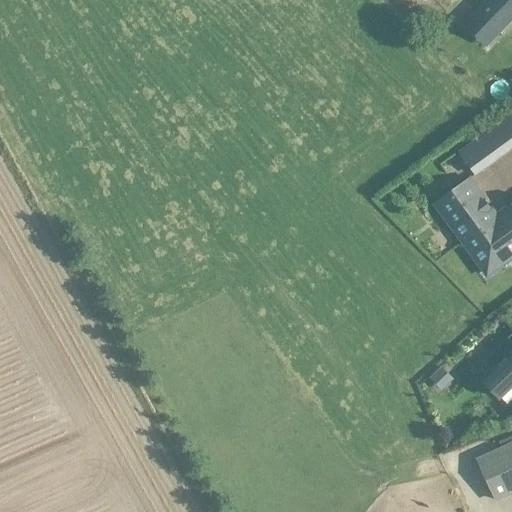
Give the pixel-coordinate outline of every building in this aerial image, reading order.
[(484,0),(475,10),(476,11),(464,23),(475,34),(487,22),(498,33),(511,18),(511,3),(508,0),(484,0)] [(474,173),(483,167),(469,148),(460,154),(474,173)] [(497,217),(491,209),(492,208),(485,199),(484,199),(469,179),(446,195),(449,198),(437,206),(450,224),(458,218),(470,236),(497,217)] [(511,256),(511,219),(505,210),(497,217),(470,236),(463,241),(463,242),(457,246),(457,247),(464,242),(464,243),(472,238),(484,255),(477,260),(487,274),(511,256)] [(447,289),(438,294),(451,319),(460,314),(447,289)] [(511,336),(485,362),(496,374),(485,384),(499,398),(511,385),(511,336)] [(454,379),(443,367),(430,378),(441,390),(454,379)] [(511,491),(511,447),(479,463),(495,499),(511,491)]
